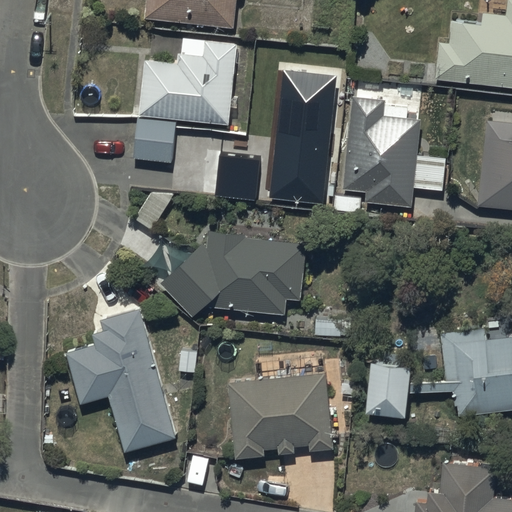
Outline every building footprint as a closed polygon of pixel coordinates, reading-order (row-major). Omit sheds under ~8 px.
[(236,0),(146,0),(145,16),(234,25),(236,0)] [(450,40),(439,39),(436,76),(511,84),(511,0),(506,0),(506,12),(488,8),(482,20),(452,18),(450,40)] [(180,60),(147,56),(141,111),(223,120),(231,115),(238,41),(206,37),(205,54),(180,52),(180,60)] [(324,199),(338,70),(288,65),(274,193),(324,199)] [(446,155),(418,153),(421,116),(384,113),(386,97),(353,94),(345,188),(366,190),(366,200),(413,204),(415,185),(443,187),(446,155)] [(177,119),(138,115),(134,154),(173,158),(177,119)] [(511,121),(488,119),(479,203),(511,206),(511,121)] [(262,157),(221,152),(216,193),(257,198),(262,157)] [(209,230),(207,244),(204,241),(162,279),(195,315),(208,302),(286,311),(288,295),(302,297),(306,249),(301,241),(209,230)] [(177,434),(140,305),(102,316),(105,327),(94,330),(97,341),(66,350),(81,401),(110,393),(126,448),(177,434)] [(453,388),(462,414),(511,407),(511,333),(487,336),(486,326),(442,329),(446,378),(412,378),(413,361),(373,356),(368,406),(407,411),(410,389),(453,388)] [(327,370),(229,379),(236,455),(265,452),(265,446),(280,445),(280,450),(297,449),(296,444),(309,443),(310,447),(334,445),(327,370)] [(429,498),(417,497),(414,511),(511,511),(511,493),(496,492),(499,465),(445,459),(441,489),(430,488),(429,498)]
